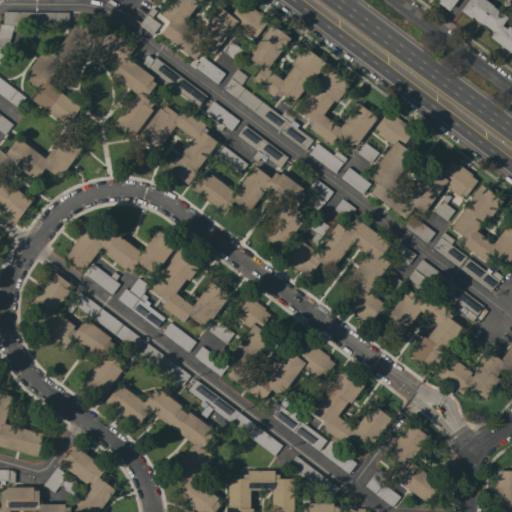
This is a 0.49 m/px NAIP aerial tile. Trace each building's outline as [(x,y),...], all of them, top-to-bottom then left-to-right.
[(160,33),(169,21),(160,14),(170,0),(200,0),(183,22),(199,33),(219,6),(230,15),(242,0),(262,15),(261,16),(267,21),(255,37),(251,34),(249,36),(234,25),(213,54),(204,47),(194,59),(160,33)] [(456,0),(449,10),(438,2),(440,0),(456,0)] [(511,53),(490,37),(493,32),(483,23),(482,24),(477,19),(473,16),(471,18),(460,10),(467,0),(486,0),(493,5),(493,6),(507,17),(502,25),(506,28),(508,26),(511,28),(511,53)] [(139,25),(152,7),(157,10),(151,17),(160,24),(152,35),(139,25)] [(69,12),(69,25),(19,24),(18,32),(12,31),(4,64),(0,63),(0,24),(3,24),(4,11),(69,12)] [(32,100),(40,89),(26,78),(29,74),(26,72),(46,46),(54,52),(74,25),(77,27),(80,23),(94,33),(102,23),(134,47),(127,57),(153,77),(151,80),(156,83),(145,97),(153,103),(150,108),(152,110),(132,138),(113,124),(136,93),(111,75),(119,65),(90,43),(72,67),(66,62),(50,84),(80,107),(66,125),(32,100)] [(267,68),(282,79),(293,65),(290,63),(303,46),(324,61),(293,103),(281,93),(278,97),(275,94),(273,96),(252,80),(261,67),(249,58),(253,54),(250,52),(271,24),(290,38),(267,68)] [(243,50),(235,60),(222,50),(230,40),(243,50)] [(207,96),(199,106),(142,63),(146,58),(151,62),(155,57),(207,96)] [(225,73),(217,84),(195,67),(203,57),(225,73)] [(223,88),(231,77),(230,77),(236,68),(247,76),(240,85),(280,115),(285,109),(295,117),(290,123),(312,139),(305,150),(223,88)] [(358,103),(377,117),(356,145),(353,143),(350,147),(336,137),(330,144),(309,128),(311,126),(307,123),(310,119),(298,110),(319,82),(317,81),(327,68),(349,84),(336,102),(333,100),(323,114),(339,127),(358,103)] [(0,77),(25,97),(17,108),(0,94),(0,77)] [(239,120),(231,131),(224,125),(221,130),(215,126),(219,121),(205,111),(213,100),(239,120)] [(195,171),(197,172),(187,184),(165,168),(179,150),(181,152),(192,138),(175,125),(156,150),(138,135),(159,107),(161,109),(165,105),(179,115),(184,108),(205,124),(206,122),(209,125),(207,129),(207,130),(205,133),(217,142),(195,171)] [(370,192),(379,180),(370,173),(392,145),(377,133),(379,131),(374,128),(388,110),(414,130),(402,146),(414,154),(394,181),(409,193),(429,166),(440,174),(450,160),(457,165),(458,163),(472,174),(471,175),(477,180),(465,197),(461,193),(459,196),(444,185),(422,213),(413,206),(404,218),(370,192)] [(0,114),(13,124),(5,134),(0,130),(0,114)] [(288,157),(280,168),(262,154),(257,161),(252,157),(257,150),(237,135),(244,124),(288,157)] [(59,178),(45,167),(35,180),(11,162),(0,176),(32,200),(15,222),(3,213),(4,212),(0,208),(0,149),(4,153),(17,137),(45,158),(60,138),(63,140),(66,135),(82,148),(59,178)] [(378,152),(370,163),(357,153),(365,142),(378,152)] [(309,153),(317,143),(333,155),(336,150),(347,158),(343,163),(335,173),(309,153)] [(247,164),(239,174),(213,154),(221,144),(247,164)] [(303,189),(301,191),(306,195),(295,208),(305,216),(281,249),(263,236),(286,205),(265,189),(248,212),(234,201),(224,214),(192,189),(204,173),(209,176),(211,174),(234,191),(254,165),(270,178),(275,171),(279,175),(281,172),(303,189)] [(370,183),(362,194),(340,177),(348,167),(370,183)] [(333,191),(318,210),(308,202),(314,194),(307,189),(315,178),(333,191)] [(472,198),(471,197),(480,184),(502,200),(489,218),(486,216),(476,230),(493,243),(510,220),(511,221),(511,256),(509,261),(506,259),(503,264),(496,258),(489,253),(483,260),(463,244),(464,242),(460,239),(463,236),(451,227),(472,198)] [(433,211),(446,193),(451,197),(446,203),(454,210),(446,221),(433,211)] [(355,208),(347,219),(334,209),(342,198),(355,208)] [(316,243),(311,239),(316,232),(308,226),(315,216),(329,226),(316,243)] [(405,226),(413,216),(434,232),(427,243),(405,226)] [(389,243),(380,256),(389,263),(368,291),(382,303),(381,305),(385,308),(371,326),(345,305),(356,290),(345,282),(366,255),(350,243),(330,270),(319,262),(308,277),(281,256),(296,236),(315,251),(337,223),(346,230),(355,217),(389,243)] [(107,239),(113,231),(141,252),(158,230),(176,244),(157,270),(154,268),(151,272),(137,262),(131,270),(127,266),(125,269),(103,253),(105,250),(100,247),(86,267),(83,265),(80,269),(64,257),(88,225),(107,239)] [(432,247),(440,236),(443,232),(454,239),(450,244),(466,256),(459,267),(432,247)] [(416,254),(408,265),(390,251),(398,241),(416,254)] [(208,323),(205,321),(202,326),(188,315),(183,322),(161,306),(163,304),(159,301),(162,298),(150,289),(172,260),(170,259),(177,250),(199,266),(188,280),(186,278),(175,293),(192,305),(210,281),(229,295),(208,323)] [(460,268),(468,257),(491,275),(494,270),(502,276),(490,291),(460,268)] [(407,278),(421,259),(447,278),(438,290),(428,283),(423,290),(421,289),(407,278)] [(86,275),(94,264),(110,276),(114,271),(119,275),(115,280),(120,284),(112,294),(86,275)] [(54,311),(74,326),(72,328),(75,331),(83,320),(87,324),(89,321),(111,337),(109,340),(113,343),(108,351),(110,352),(109,353),(122,363),(119,367),(122,369),(101,397),(82,384),(101,359),(72,337),(65,347),(37,327),(46,315),(31,303),(54,272),(70,284),(67,288),(69,290),(54,311)] [(403,282),(395,293),(382,283),(390,272),(403,282)] [(117,299),(125,288),(128,290),(138,277),(148,285),(142,293),(147,297),(143,302),(164,318),(156,328),(117,299)] [(483,306),(472,321),(464,315),(468,310),(441,290),(449,280),(483,306)] [(400,335),(382,322),(404,293),(406,295),(410,290),(423,301),(428,294),(450,310),(448,312),(452,315),(449,318),(461,327),(439,356),(441,357),(432,370),(410,354),(424,336),(426,338),(437,323),(419,310),(400,335)] [(144,340),(136,351),(76,305),(71,312),(66,309),(79,291),(144,340)] [(227,375),(236,363),(227,356),(249,327),(234,316),(236,314),(232,310),(244,294),(269,314),(258,328),(271,337),(251,364),(266,375),(284,352),(295,360),(309,341),(330,357),(328,358),(335,363),(321,382),(302,367),(280,396),(271,389),(262,401),(227,375)] [(233,333),(225,343),(208,330),(216,320),(233,333)] [(196,341),(188,352),(162,332),(170,322),(196,341)] [(190,375),(182,385),(139,353),(147,342),(190,375)] [(448,357),(452,361),(453,359),(471,372),(470,374),(472,375),(478,367),(475,365),(483,354),(486,356),(489,351),(500,359),(511,344),(511,377),(501,369),(495,376),(499,379),(485,398),(467,385),(461,393),(435,373),(448,357)] [(194,356),(201,346),(227,365),(220,376),(194,356)] [(370,446),(367,444),(364,449),(350,438),(345,444),(324,429),(325,426),(321,424),(324,421),(312,412),(333,383),(332,382),(341,369),(363,385),(350,403),(348,401),(337,416),(354,429),(372,404),(391,418),(370,446)] [(282,445),(274,455),(212,408),(206,417),(200,413),(207,404),(188,390),(196,379),(282,445)] [(181,406),(179,408),(187,414),(189,411),(210,428),(208,430),(213,434),(202,448),(210,454),(207,458),(209,459),(194,479),(177,465),(193,443),(149,410),(137,426),(104,402),(117,385),(121,389),(123,386),(144,402),(154,389),(158,392),(160,389),(181,406)] [(0,446),(0,392),(11,396),(4,423),(43,433),(37,456),(0,446)] [(266,412),(274,401),(279,404),(284,398),(289,401),(284,408),(300,421),(305,415),(310,418),(305,424),(326,440),(318,451),(266,412)] [(410,461),(440,483),(426,502),(398,481),(401,477),(397,473),(402,467),(388,457),(391,452),(388,450),(409,422),(428,436),(410,461)] [(356,463),(348,473),(322,454),(330,443),(356,463)] [(97,511),(79,511),(75,509),(78,505),(76,503),(91,483),(88,481),(86,484),(65,468),(67,465),(62,462),(75,445),(105,468),(98,477),(115,489),(97,511)] [(339,488),(331,498),(287,465),(295,455),(339,488)] [(57,467),(80,485),(72,495),(59,485),(54,492),(43,484),(57,467)] [(375,494),(375,493),(365,485),(378,468),(388,476),(386,478),(392,483),(388,487),(400,496),(392,507),(375,494)] [(15,482),(8,482),(8,480),(0,480),(0,469),(8,469),(15,471),(15,482)] [(293,511),(269,511),(269,508),(271,508),(272,490),(250,489),(250,508),(253,508),(253,511),(228,511),(228,478),(243,478),(243,474),(247,474),(247,470),(274,470),(274,474),(279,474),(279,478),(294,478),(293,511)] [(511,511),(496,511),(497,470),(511,470),(511,511)] [(199,511),(164,487),(176,471),(220,503),(213,511),(199,511)] [(33,487),(33,490),(38,490),(38,503),(64,503),(64,511),(31,511),(32,510),(9,510),(9,511),(0,511),(0,490),(6,490),(6,486),(33,487)] [(365,508),(365,511),(370,511),(300,511),(300,505),(306,505),(306,503),(333,503),(333,506),(338,506),(338,511),(342,511),(342,508),(365,508)]
